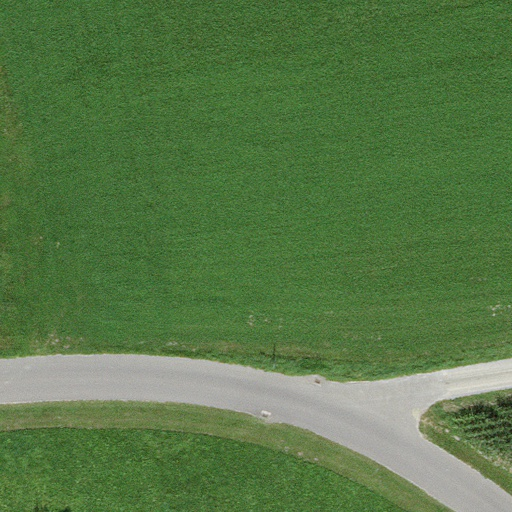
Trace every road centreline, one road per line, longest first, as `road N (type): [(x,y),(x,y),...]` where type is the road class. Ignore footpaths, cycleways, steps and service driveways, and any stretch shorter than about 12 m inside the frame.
road 1 (unclassified): [(493,511),(358,413),(210,384),(77,376),(0,383)]
road 2 (track): [(358,413),(511,375)]
